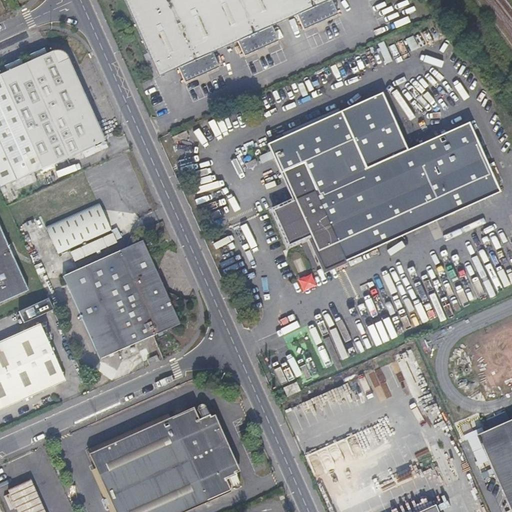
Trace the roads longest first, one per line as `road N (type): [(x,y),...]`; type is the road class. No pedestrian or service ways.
road 1 (unknown): [(511,162),(446,51),(429,45),(222,143),(218,165),(238,220)]
road 2 (unclassified): [(79,0),(234,345)]
road 3 (unknown): [(283,454),(421,400),(463,480),(407,511)]
road 4 (unknown): [(279,315),(511,192)]
road 5 (residential): [(234,345),(0,450)]
road 6 (unclassified): [(234,345),(309,511)]
